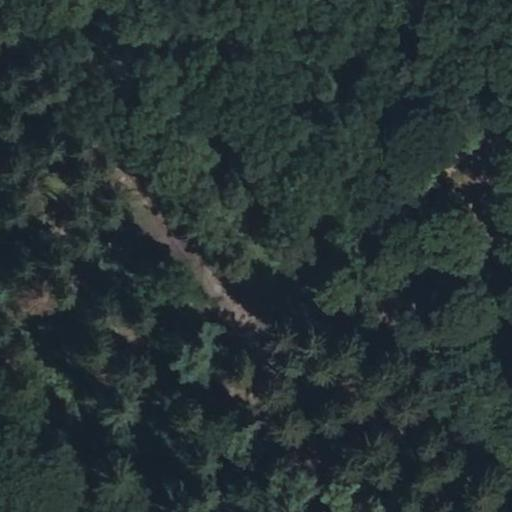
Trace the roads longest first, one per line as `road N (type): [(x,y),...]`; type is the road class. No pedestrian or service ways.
road 1 (track): [(39,0),(323,480)]
road 2 (track): [(0,318),(323,480),(343,511)]
